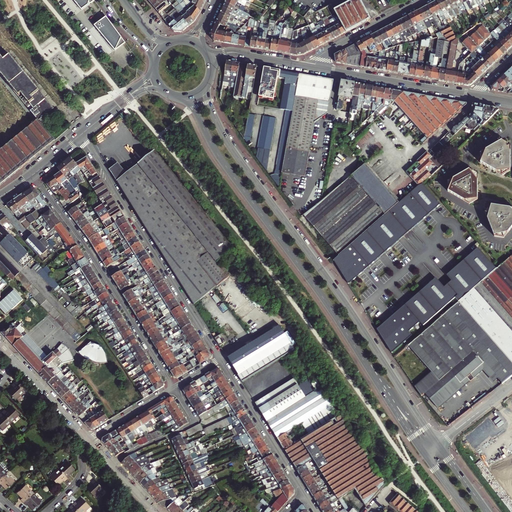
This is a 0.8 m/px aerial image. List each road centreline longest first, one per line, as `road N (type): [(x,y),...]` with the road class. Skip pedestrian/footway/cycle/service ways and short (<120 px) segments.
road 1 (primary): [(175,96),(192,106),(424,454)]
road 2 (primary): [(437,443),(229,145),(209,105),(208,82)]
road 3 (residential): [(219,358),(81,133)]
road 4 (residential): [(173,387),(32,174)]
road 5 (secondary): [(314,67),(478,96)]
road 6 (residential): [(304,493),(219,358)]
